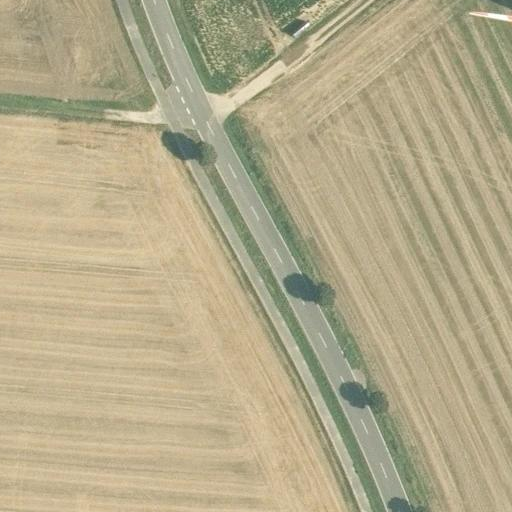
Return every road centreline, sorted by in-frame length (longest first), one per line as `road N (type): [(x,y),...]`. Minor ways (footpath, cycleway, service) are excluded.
road 1 (tertiary): [(410,511),(379,437),(204,119),(152,0)]
road 2 (track): [(379,511),(331,404),(181,131),(124,0)]
road 3 (track): [(0,119),(181,131),(261,86),(375,0)]
